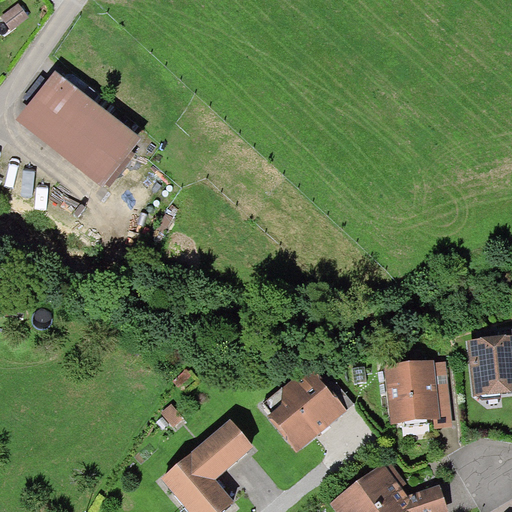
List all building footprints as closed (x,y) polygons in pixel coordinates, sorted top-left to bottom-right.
[(18,7),(0,17),(0,19),(7,31),(26,21),(18,7)] [(56,67),(17,119),(140,210),(166,175),(129,148),(141,131),(56,67)] [(472,396),(511,395),(511,331),(470,333),(472,396)] [(433,356),(383,361),(390,423),(431,419),(432,428),(451,426),(445,362),(433,364),(433,356)] [(307,366),(257,406),(295,453),(344,413),(307,366)] [(182,420),(168,403),(155,413),(169,430),(182,420)] [(231,415),(157,472),(188,511),(216,511),(231,501),(210,476),(252,443),(231,415)] [(329,503),(336,511),(335,511),(435,511),(446,509),(438,481),(407,491),(385,461),(329,503)]
